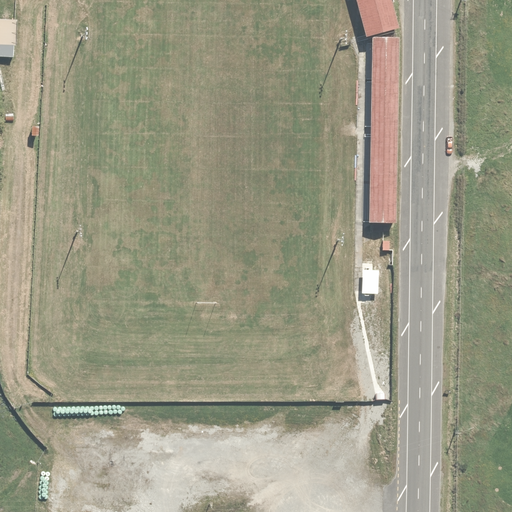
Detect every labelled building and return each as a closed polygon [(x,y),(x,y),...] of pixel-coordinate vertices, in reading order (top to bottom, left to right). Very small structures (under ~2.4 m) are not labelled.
[(394,0),(359,0),(370,36),(403,26),(394,0)] [(17,20),(0,19),(0,56),(13,57),(13,47),(16,47),(17,20)] [(403,41),(374,40),(370,221),(399,222),(403,41)] [(376,271),(360,270),(359,292),(376,292),(376,271)] [(393,397),(392,365),(387,365),(387,362),(377,362),(377,400),(387,400),(387,397),(393,397)]
